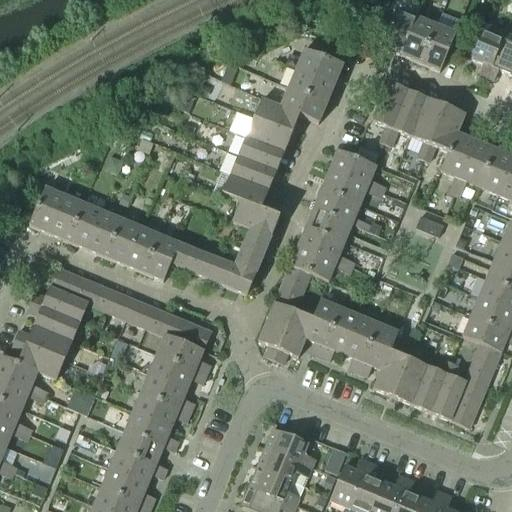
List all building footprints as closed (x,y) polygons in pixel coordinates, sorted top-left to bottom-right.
[(400,59),(416,21),(396,13),(380,51),(400,59)] [(418,67),(434,29),(416,21),(400,59),(418,67)] [(484,82),(506,31),(502,29),(500,34),(484,27),(470,62),(482,67),(477,79),(484,82)] [(438,76),(454,37),(434,29),(418,67),(438,76)] [(508,78),(511,69),(511,38),(508,37),(510,33),(506,31),(484,82),(492,86),(497,74),(508,78)] [(333,89),(341,69),(303,53),(294,73),(333,89)] [(325,108),(333,89),(294,73),(287,92),(325,108)] [(384,148),(406,94),(387,86),(371,124),(385,130),(378,146),(384,148)] [(317,128),(325,108),(287,92),(279,110),(278,111),(298,120),(317,128)] [(409,141),(425,102),(406,94),(384,148),(390,150),(396,135),(409,141)] [(252,122),(291,138),(298,120),(278,111),(279,110),(260,102),(252,122)] [(422,164),(444,110),(425,102),(409,141),(422,146),(416,161),(422,164)] [(456,137),(464,118),(444,110),(422,164),(428,166),(434,151),(447,156),(455,136),(456,137)] [(291,138),(252,122),(244,141),(283,157),(291,138)] [(475,145),(456,137),(455,136),(447,156),(439,175),(453,181),(446,196),(452,199),(475,145)] [(283,157),(244,141),(236,160),(275,176),(283,157)] [(477,191),(493,152),(475,145),(452,199),(458,201),(465,186),(477,191)] [(497,199),(511,162),(511,160),(493,152),(477,191),(497,199)] [(369,185),(375,170),(336,154),(328,174),(382,197),(384,191),(369,185)] [(267,194),(275,176),(236,160),(229,178),(267,194)] [(511,162),(497,199),(511,205),(511,162)] [(382,197),(328,174),(320,193),(359,209),(364,196),(379,202),(382,197)] [(263,204),(267,194),(229,178),(220,199),(239,206),(239,205),(259,213),(263,204)] [(48,238),(64,200),(44,191),(28,230),(48,238)] [(353,222),(359,209),(320,193),(312,212),(350,228),(366,235),(369,229),(353,222)] [(66,246),(82,207),(64,200),(48,238),(66,246)] [(269,242),(278,221),(259,213),(239,205),(239,206),(230,226),(248,233),(269,242)] [(85,254),(101,215),(82,207),(66,246),(85,254)] [(350,228),(312,212),(312,213),(318,215),(314,224),(347,237),(350,228)] [(104,262),(120,223),(101,215),(85,254),(104,262)] [(437,241),(442,229),(419,220),(414,232),(437,241)] [(123,269),(139,231),(120,223),(104,262),(123,269)] [(511,226),(509,225),(501,245),(511,249),(511,226)] [(337,260),(343,246),(305,230),(296,249),(350,272),(353,266),(337,260)] [(142,277),(158,239),(139,231),(123,269),(142,277)] [(233,270),(254,279),(269,242),(248,233),(233,270)] [(169,268),(178,247),(158,239),(142,277),(162,286),(169,268)] [(511,249),(501,245),(492,265),(511,273),(511,249)] [(207,284),(215,263),(178,247),(169,268),(207,284)] [(350,272),(296,249),(288,269),(309,278),(327,285),(333,271),(348,278),(350,272)] [(245,300),(254,279),(233,270),(215,263),(207,284),(245,300)] [(294,315),(309,278),(288,269),(273,306),(294,315)] [(86,308),(95,288),(56,272),(48,292),(86,308)] [(511,283),(489,273),(484,283),(511,294),(511,283)] [(511,294),(484,283),(477,302),(511,316),(511,294)] [(124,324),(133,304),(95,288),(86,308),(124,324)] [(78,327),(86,308),(48,292),(43,304),(39,303),(40,299),(33,296),(29,306),(78,327)] [(511,331),(510,331),(511,326),(511,316),(477,302),(469,320),(511,338),(511,331)] [(163,340),(171,319),(133,304),(124,324),(163,340)] [(319,361),(339,312),(319,304),(311,322),(303,342),(304,342),(317,348),(316,351),(312,350),(309,357),(319,361)] [(71,345),(78,327),(29,306),(25,315),(33,318),(34,315),(38,316),(32,329),(71,345)] [(273,365),(294,315),(273,306),(257,345),(271,351),(269,354),(266,353),(263,360),(273,365)] [(342,358),(358,320),(339,312),(319,361),(328,365),(331,358),(327,356),(329,353),(342,358)] [(303,342),(311,322),(294,315),(273,365),(282,368),(285,361),(281,359),(283,355),(297,361),(304,342),(303,342)] [(201,356),(210,336),(171,319),(163,340),(201,356)] [(356,377),(377,327),(358,320),(342,358),(355,363),(353,367),(350,366),(346,373),(356,377)] [(511,338),(469,320),(461,340),(478,348),(499,356),(505,342),(509,344),(507,348),(511,349),(511,338)] [(389,355),(396,336),(377,327),(356,377),(366,381),(369,374),(365,372),(367,368),(379,374),(381,374),(389,355)] [(71,345),(32,329),(27,342),(23,341),(25,337),(17,334),(13,343),(63,364),(71,345)] [(196,368),(201,356),(163,340),(155,358),(205,379),(209,369),(201,366),(200,370),(196,368)] [(55,384),(63,364),(13,343),(9,353),(17,356),(18,352),(22,354),(17,367),(16,367),(36,375),(36,376),(55,384)] [(391,401),(411,351),(402,347),(399,355),(403,356),(401,360),(389,355),(381,374),(379,374),(371,392),(391,401)] [(484,394),(499,356),(478,348),(463,385),(484,394)] [(410,409),(426,370),(413,365),(415,361),(418,362),(421,355),(411,351),(391,401),(410,409)] [(205,379),(155,358),(147,377),(186,393),(191,380),(195,382),(193,385),(201,388),(205,379)] [(30,389),(36,376),(36,375),(16,367),(17,367),(0,359),(0,382),(44,401),(46,395),(30,389)] [(429,416),(450,367),(440,363),(437,370),(441,372),(439,376),(426,370),(410,409),(429,416)] [(447,424),(463,385),(451,380),(452,377),(456,378),(459,371),(450,367),(429,416),(447,424)] [(180,407),(186,393),(147,377),(139,397),(189,417),(193,408),(185,405),(184,408),(180,407)] [(44,401),(0,382),(0,404),(20,413),(26,400),(41,407),(44,401)] [(468,432),(484,394),(463,385),(447,424),(468,432)] [(189,417),(139,397),(131,415),(170,431),(175,419),(179,420),(177,424),(185,427),(189,417)] [(15,427),(20,413),(0,404),(0,427),(28,439),(30,433),(15,427)] [(165,444),(170,431),(131,415),(123,435),(162,451),(173,456),(177,445),(170,442),(168,446),(165,444)] [(28,439),(0,427),(0,449),(5,451),(10,438),(26,445),(28,439)] [(302,458),(306,447),(271,433),(263,452),(310,472),(314,463),(302,458)] [(160,456),(162,451),(123,435),(121,439),(116,452),(155,468),(160,456)] [(0,464),(0,462),(5,451),(0,449),(0,471),(12,476),(15,471),(0,464)] [(161,483),(165,473),(155,468),(116,452),(108,472),(146,488),(152,475),(155,477),(154,480),(161,483)] [(310,472),(263,452),(255,471),(290,486),(294,476),(306,481),(310,472)] [(348,511),(367,466),(360,463),(355,474),(343,469),(328,504),(344,511),(343,511),(348,511)] [(348,511),(370,511),(381,485),(370,481),(375,469),(367,466),(348,511)] [(12,476),(0,471),(0,478),(10,482),(12,476)] [(286,496),(290,486),(255,471),(247,490),(294,510),(299,511),(320,511),(321,510),(286,496)] [(141,501),(146,488),(108,472),(100,491),(149,511),(153,502),(146,499),(144,503),(141,501)] [(392,511),(405,481),(398,478),(393,490),(381,485),(370,511),(392,511)] [(414,511),(419,501),(408,496),(413,485),(405,481),(392,511),(414,511)] [(293,511),(294,510),(247,490),(239,510),(244,511),(293,511)] [(149,511),(100,491),(92,510),(97,511),(149,511)] [(436,511),(443,497),(435,494),(430,506),(419,501),(414,511),(436,511)] [(445,511),(450,500),(443,497),(436,511),(445,511)]
